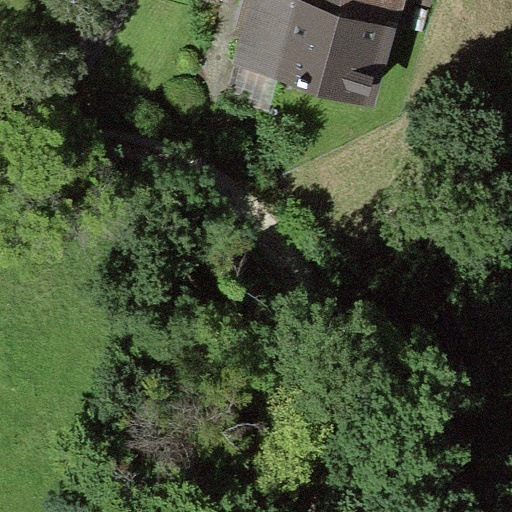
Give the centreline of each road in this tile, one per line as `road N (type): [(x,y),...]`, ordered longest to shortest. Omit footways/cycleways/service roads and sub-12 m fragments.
road 1 (track): [(303,511),(322,346),(304,297),(264,229),(59,52)]
road 2 (residential): [(0,103),(59,52),(97,0)]
